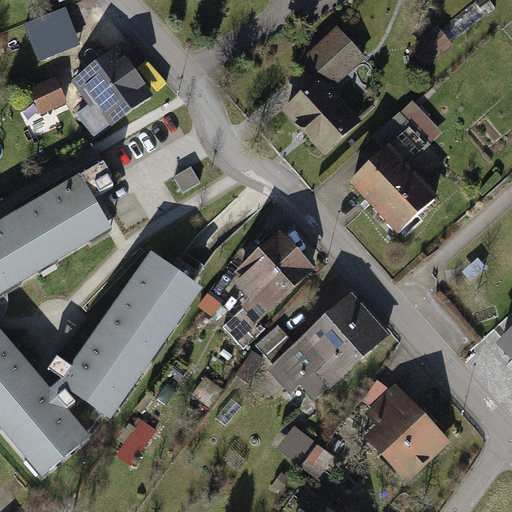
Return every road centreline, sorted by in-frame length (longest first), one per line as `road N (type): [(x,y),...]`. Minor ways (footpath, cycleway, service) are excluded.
road 1 (residential): [(123,0),(201,88),(230,151),(290,187),(501,431)]
road 2 (unknown): [(177,62),(289,0)]
